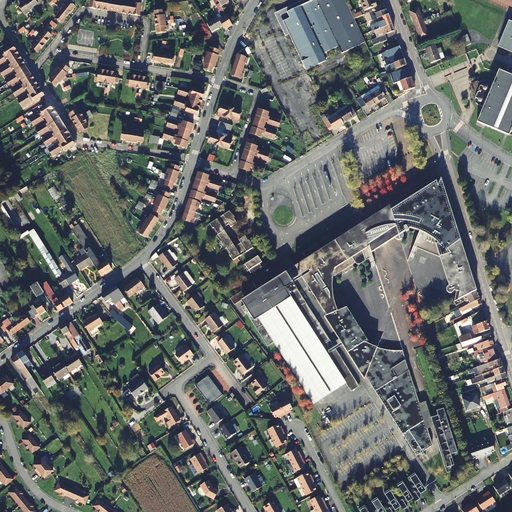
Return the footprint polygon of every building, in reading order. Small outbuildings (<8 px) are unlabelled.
[(28,0),(27,0),(20,6),(26,14),(30,11),(29,10),(34,7),(28,0)] [(61,8),(68,15),(75,6),(69,1),(68,3),(65,0),(63,4),(64,5),(61,8)] [(120,0),(120,1),(117,1),(115,11),(121,12),(123,0),(120,0)] [(123,0),(121,12),(127,13),(129,3),(126,2),(126,0),(123,0)] [(135,0),(134,14),(140,16),(142,5),(138,4),(138,3),(140,1),(139,0),(135,0)] [(221,7),(217,0),(216,0),(214,1),(219,11),(218,11),(222,18),(220,20),(225,29),(232,26),(221,7)] [(286,13),(305,4),(303,0),(302,0),(275,13),(278,20),(280,11),(286,13)] [(281,21),(283,25),(284,24),(289,34),(306,70),(326,60),(325,59),(329,57),(327,52),(330,50),(337,47),(338,46),(341,53),(348,50),(324,0),(312,0),(305,4),(286,13),(280,11),(278,20),(282,21),(281,21)] [(324,0),(348,50),(365,42),(355,21),(354,18),(345,0),(324,0)] [(373,2),(372,0),(360,0),(364,11),(377,6),(375,1),(373,2)] [(61,8),(57,12),(56,11),(54,14),(56,17),(55,18),(61,23),(68,15),(61,8)] [(418,8),(410,11),(415,25),(418,25),(433,19),(432,16),(422,20),(418,8)] [(380,18),(382,17),(388,15),(386,9),(375,14),(376,16),(374,17),(372,11),(364,14),(367,22),(380,18)] [(156,22),(165,21),(165,16),(167,16),(166,12),(163,12),(162,11),(155,12),(156,22)] [(197,13),(184,18),(186,23),(199,18),(197,13)] [(384,20),(381,21),(369,26),(370,28),(368,28),(370,33),(391,24),(388,15),(382,17),(384,20)] [(20,20),(24,26),(29,22),(25,16),(20,20)] [(208,24),(212,31),(222,26),(218,18),(208,24)] [(429,36),(424,25),(434,22),(433,19),(418,25),(415,25),(421,40),(429,36)] [(284,24),(283,25),(281,21),(282,21),(278,20),(285,36),(288,35),(289,34),(284,24)] [(156,22),(157,33),(165,32),(165,30),(168,29),(168,26),(166,26),(165,21),(156,22)] [(371,34),(375,32),(376,36),(384,33),(385,35),(394,31),(391,24),(370,33),(371,34)] [(511,51),(511,29),(506,27),(497,46),(511,51)] [(37,38),(44,44),(51,35),(45,30),(42,35),(40,33),(37,38)] [(206,33),(211,41),(214,39),(209,31),(206,33)] [(471,44),(468,34),(461,37),(464,47),(471,44)] [(371,40),(373,45),(387,40),(385,36),(376,39),(376,38),(371,40)] [(37,38),(34,41),(33,40),(30,43),(33,46),(32,47),(38,52),(44,44),(37,38)] [(0,55),(0,60),(16,50),(13,45),(4,51),(5,54),(4,55),(2,55),(0,55)] [(431,63),(441,60),(435,45),(425,49),(431,63)] [(384,67),(404,59),(399,46),(382,53),(385,64),(384,65),(384,67)] [(217,55),(218,50),(211,48),(209,53),(208,53),(207,55),(212,57),(213,54),(217,55)] [(19,55),(16,50),(0,60),(0,64),(6,61),(7,59),(8,58),(10,61),(19,55)] [(164,53),(159,52),(159,50),(155,50),(155,53),(153,53),(152,61),(163,63),(164,53)] [(169,56),(170,54),(164,53),(163,63),(173,65),(174,57),(169,56)] [(212,57),(207,55),(206,58),(205,60),(210,61),(210,64),(213,66),(215,66),(218,56),(217,55),(213,54),(212,57)] [(0,69),(0,71),(1,73),(22,60),(19,55),(10,61),(11,64),(10,65),(8,64),(0,69)] [(234,65),(243,68),(245,64),(247,64),(248,58),(238,55),(234,65)] [(404,59),(384,67),(386,70),(390,69),(390,70),(395,68),(396,70),(406,65),(404,59)] [(25,65),(22,60),(1,73),(3,77),(12,71),(13,69),(14,68),(16,71),(25,65)] [(206,63),(204,68),(212,71),(213,66),(210,64),(210,61),(205,60),(204,63),(206,63)] [(66,73),(69,69),(63,64),(59,68),(62,71),(61,73),(65,77),(67,74),(66,73)] [(5,80),(7,83),(28,70),(25,65),(16,71),(18,74),(16,75),(14,74),(5,80)] [(234,65),(231,75),(242,79),(244,73),(242,73),(243,68),(234,65)] [(62,80),(65,82),(67,78),(65,77),(61,73),(62,71),(59,68),(58,67),(51,75),(53,76),(56,79),(58,76),(62,80)] [(407,68),(390,74),(393,82),(389,84),(395,100),(404,95),(411,90),(415,88),(407,68)] [(32,75),(28,70),(7,83),(9,87),(19,81),(19,79),(21,78),(22,81),(32,75)] [(105,77),(105,71),(99,70),(99,74),(96,74),(95,80),(98,80),(97,81),(106,82),(108,83),(108,77),(105,77)] [(511,75),(499,70),(494,82),(492,82),(488,81),(485,81),(478,83),(478,85),(473,86),(476,94),(478,93),(475,98),(476,102),(478,104),(480,106),(483,107),(477,122),(494,129),(509,136),(509,135),(511,135),(511,75)] [(108,77),(108,83),(114,84),(114,82),(117,83),(118,78),(115,77),(116,73),(108,71),(105,71),(105,77),(108,77)] [(12,90),(14,93),(35,80),(32,75),(22,81),(24,84),(22,85),(20,84),(12,90)] [(136,82),(137,76),(131,75),(130,80),(127,79),(126,84),(129,84),(129,86),(137,87),(139,88),(140,82),(136,82)] [(49,81),(56,86),(59,81),(60,82),(62,80),(58,76),(56,79),(53,76),(49,81)] [(140,82),(139,88),(146,89),(146,87),(149,88),(150,83),(147,83),(147,78),(139,76),(137,76),(136,82),(140,82)] [(38,85),(35,80),(14,93),(16,96),(25,91),(25,89),(27,88),(28,91),(38,85)] [(372,94),(377,104),(386,98),(384,95),(388,93),(384,84),(380,87),(380,89),(372,94)] [(19,99),(21,102),(41,90),(38,85),(28,91),(30,94),(29,95),(27,94),(19,99)] [(190,90),(182,87),(180,86),(179,90),(202,98),(204,92),(194,88),(192,92),(191,92),(190,90)] [(21,102),(20,103),(22,107),(31,101),(31,99),(33,98),(35,101),(44,95),(41,90),(21,102)] [(202,98),(179,90),(177,94),(187,97),(190,96),(191,97),(190,100),(200,104),(202,98)] [(356,100),(357,101),(362,98),(363,100),(372,94),(370,92),(356,100)] [(357,101),(362,108),(366,106),(368,109),(377,104),(372,94),(363,100),(362,98),(357,101)] [(175,101),(199,109),(200,104),(190,100),(189,103),(187,103),(186,101),(176,97),(175,101)] [(187,108),(186,112),(197,115),(199,109),(175,101),(174,105),(176,106),(183,108),(185,108),(187,108)] [(346,105),(348,108),(338,114),(343,123),(349,119),(349,120),(357,115),(349,103),(346,105)] [(39,114),(30,119),(32,122),(50,111),(53,109),(50,104),(40,110),(42,113),(41,114),(39,114)] [(218,116),(223,118),(224,116),(228,118),(231,108),(222,105),(218,116)] [(231,108),(228,118),(232,119),(232,121),(237,122),(241,112),(231,108)] [(43,118),(45,117),(46,120),(56,114),(53,109),(50,111),(32,122),(34,126),(43,120),(43,118)] [(69,114),(72,119),(76,116),(78,119),(83,116),(81,113),(80,114),(77,109),(69,114)] [(280,123),(281,120),(271,116),(270,117),(268,117),(269,113),(258,110),(256,115),(280,123)] [(36,129),(38,132),(59,119),(56,114),(46,120),(48,123),(46,124),(45,124),(36,129)] [(328,120),(326,116),(322,119),(329,130),(333,128),(334,129),(343,124),(343,123),(338,114),(328,120)] [(265,125),(266,122),(268,123),(268,124),(279,127),(280,123),(256,115),(254,122),(265,125)] [(76,116),(72,119),(71,119),(77,128),(82,125),(80,122),(85,120),(83,116),(78,119),(76,116)] [(62,124),(59,119),(38,132),(40,136),(49,130),(49,128),(51,127),(53,130),(62,124)] [(179,122),(171,120),(169,119),(168,123),(191,131),(193,125),(183,121),(182,125),(180,124),(179,122)] [(80,132),(88,127),(85,123),(87,122),(85,120),(80,122),(82,125),(77,128),(80,132)] [(264,128),(265,125),(254,122),(252,128),(276,136),(277,132),(266,129),(264,128)] [(168,123),(166,127),(176,130),(178,129),(180,130),(179,133),(189,136),(191,131),(168,123)] [(42,139),(44,142),(65,129),(62,124),(53,130),(54,133),(53,134),(51,134),(42,139)] [(127,139),(126,141),(137,143),(137,141),(138,137),(135,137),(136,131),(136,128),(132,127),(131,130),(130,136),(127,135),(127,139)] [(275,139),(276,136),(252,128),(250,134),(261,138),(262,134),(263,134),(264,135),(264,136),(275,139)] [(65,129),(44,142),(46,146),(55,140),(56,138),(57,137),(59,140),(68,134),(65,129)] [(128,130),(128,131),(123,131),(122,138),(127,139),(127,135),(130,136),(131,130),(128,130)] [(137,141),(143,142),(144,134),(142,134),(143,130),(139,130),(139,131),(136,131),(135,137),(138,137),(137,141)] [(164,134),(188,142),(189,136),(179,133),(178,136),(176,135),(175,134),(165,130),(164,134)] [(218,133),(212,131),(209,142),(219,146),(222,136),(218,134),(218,133)] [(68,134),(59,140),(61,143),(59,144),(57,143),(48,149),(50,153),(71,139),(68,134)] [(176,141),(175,144),(186,148),(188,142),(164,134),(163,138),(165,138),(173,141),(175,140),(176,141)] [(222,136),(219,146),(229,149),(232,138),(227,136),(226,137),(222,136)] [(65,150),(75,144),(71,139),(50,153),(52,156),(61,150),(62,148),(63,147),(65,150)] [(258,147),(247,144),(245,150),(269,158),(270,154),(259,151),(258,152),(256,151),(258,147)] [(268,161),(269,158),(245,150),(243,156),(254,159),(255,156),(255,157),(256,157),(257,158),(268,161)] [(243,156),(241,162),(265,170),(266,166),(255,163),(254,163),(252,163),(254,159),(243,156)] [(263,173),(265,170),(241,162),(239,168),(249,172),(250,168),(252,169),(253,170),(263,173)] [(173,171),(177,172),(179,167),(171,165),(169,170),(168,169),(167,172),(172,174),(173,171)] [(172,174),(167,172),(166,176),(171,178),(170,181),(173,182),(175,183),(179,173),(177,172),(173,171),(172,174)] [(211,180),(209,180),(208,180),(209,176),(199,173),(197,179),(220,187),(222,182),(211,179),(211,180)] [(164,184),(172,187),(173,182),(170,181),(171,178),(166,176),(165,179),(166,180),(164,184)] [(304,280),(306,279),(310,286),(308,287),(308,289),(308,290),(309,291),(310,291),(311,291),(326,315),(331,322),(341,316),(338,310),(335,300),(333,287),(334,277),(355,263),(356,263),(357,264),(360,264),(373,256),(372,252),(395,237),(398,239),(400,239),(402,238),(403,237),(403,234),(403,232),(406,231),(406,232),(409,230),(408,229),(410,228),(420,231),(413,247),(440,258),(451,262),(452,265),(455,275),(456,279),(456,283),(456,287),(456,291),(454,302),(477,290),(473,278),(472,278),(457,230),(456,232),(450,225),(443,220),(450,209),(441,178),(438,186),(422,225),(418,224),(415,223),(411,222),(405,221),(399,220),(395,221),(390,221),(384,222),(382,222),(377,224),(373,226),(368,228),(364,230),(362,223),(360,216),(347,224),(351,230),(314,253),(310,247),(303,252),(307,258),(295,266),(300,274),(302,277),(304,280)] [(197,179),(195,185),(205,188),(206,185),(207,186),(208,186),(208,187),(208,188),(219,191),(220,187),(197,179)] [(236,185),(226,182),(224,188),(226,188),(233,191),(236,185)] [(422,225),(438,186),(436,182),(391,210),(390,206),(362,223),(364,230),(368,228),(373,226),(377,224),(382,222),(384,222),(390,221),(395,221),(399,220),(405,221),(411,222),(415,223),(418,224),(422,225)] [(193,191),(216,199),(218,194),(207,191),(207,192),(205,192),(204,192),(205,188),(195,185),(193,191)] [(53,200),(59,197),(55,187),(48,189),(53,200)] [(167,199),(169,194),(162,191),(160,196),(159,195),(157,198),(162,200),(164,197),(167,199)] [(191,197),(201,200),(202,197),(204,198),(204,199),(204,200),(215,203),(216,199),(193,191),(191,197)] [(159,207),(163,209),(164,210),(169,200),(167,199),(164,197),(162,200),(157,198),(155,202),(159,203),(160,205),(159,207)] [(196,212),(197,208),(199,209),(201,203),(190,199),(186,209),(196,212)] [(153,210),(160,214),(163,209),(159,207),(160,205),(159,203),(155,202),(154,205),(156,205),(153,210)] [(196,212),(186,209),(183,219),(194,223),(195,218),(194,217),(196,212)] [(450,225),(456,232),(457,230),(450,209),(443,220),(450,225)] [(235,218),(236,217),(236,216),(232,212),(231,210),(230,210),(210,223),(213,227),(214,227),(219,234),(218,235),(222,242),(222,241),(227,248),(228,247),(232,254),(231,255),(234,259),(252,248),(253,247),(253,244),(249,239),(246,235),(240,239),(241,242),(235,246),(223,227),(230,223),(231,226),(238,222),(235,218)] [(144,223),(152,228),(158,219),(148,213),(145,218),(147,219),(144,223)] [(112,269),(103,255),(99,257),(96,259),(94,256),(88,245),(91,244),(77,222),(70,226),(80,242),(83,248),(94,264),(101,276),(112,269)] [(137,231),(146,237),(152,228),(144,223),(142,227),(140,226),(137,231)] [(94,256),(96,259),(99,257),(91,244),(88,245),(94,256)] [(74,261),(80,270),(83,268),(83,267),(89,264),(91,266),(94,264),(83,248),(79,250),(82,255),(74,261)] [(177,264),(167,250),(159,256),(169,270),(177,264)] [(62,285),(64,288),(69,284),(63,275),(53,259),(50,254),(44,257),(53,271),(60,281),(62,285)] [(262,266),(260,263),(258,260),(261,258),(259,255),(244,264),(250,273),(262,266)] [(451,262),(440,258),(449,286),(451,286),(453,287),(454,289),(454,291),(456,291),(456,287),(456,283),(456,279),(455,275),(452,265),(451,262)] [(2,262),(1,259),(0,259),(0,271),(2,274),(3,277),(5,280),(7,282),(9,285),(10,288),(12,291),(19,289),(18,287),(16,284),(15,282),(13,279),(11,276),(9,273),(8,270),(6,268),(4,265),(2,262)] [(66,266),(69,271),(63,275),(69,284),(72,282),(78,278),(74,271),(75,270),(70,263),(66,266)] [(241,300),(248,295),(247,294),(251,291),(252,293),(264,285),(263,284),(267,281),(268,283),(286,271),(282,265),(230,297),(235,304),(241,300)] [(183,274),(180,269),(175,273),(178,277),(183,274)] [(292,280),(286,271),(268,283),(264,285),(252,293),(248,295),(241,300),(244,304),(249,301),(251,305),(253,303),(252,301),(280,284),(283,289),(293,282),(292,280)] [(184,274),(183,274),(178,277),(175,279),(185,292),(193,286),(190,282),(192,281),(193,279),(187,272),(186,272),(184,274)] [(302,277),(300,274),(292,280),(293,282),(302,277)] [(133,281),(139,290),(144,286),(138,278),(133,281)] [(51,287),(47,281),(42,284),(59,311),(64,308),(55,294),(51,287)] [(124,289),(130,297),(139,290),(133,281),(124,289)] [(31,286),(37,296),(44,292),(37,282),(31,286)] [(334,347),(293,282),(283,289),(280,284),(252,301),(253,303),(251,305),(249,301),(244,304),(241,306),(245,313),(246,312),(267,345),(273,341),(307,395),(309,394),(313,400),(342,382),(338,376),(340,374),(350,391),(358,386),(335,349),(334,347)] [(112,289),(123,299),(125,298),(121,292),(119,290),(117,287),(117,286),(112,289)] [(111,299),(115,305),(116,304),(121,311),(125,308),(120,301),(123,299),(112,289),(102,297),(106,303),(111,299)] [(465,301),(467,305),(480,299),(477,290),(454,302),(456,306),(465,301)] [(73,302),(68,294),(60,298),(65,307),(73,302)] [(199,294),(196,296),(187,302),(190,306),(191,305),(197,312),(204,307),(199,300),(199,299),(201,297),(199,294)] [(459,309),(460,312),(462,311),(463,313),(476,306),(476,307),(481,304),(480,299),(467,305),(461,309),(459,309)] [(46,311),(40,301),(30,307),(32,310),(37,316),(46,311)] [(163,310),(159,304),(149,312),(153,318),(154,317),(159,324),(168,318),(162,310),(163,310)] [(369,341),(347,306),(338,310),(341,316),(331,322),(341,338),(349,351),(365,341),(367,342),(369,341)] [(481,306),(473,310),(475,314),(483,310),(481,306)] [(118,315),(113,309),(109,313),(115,320),(117,321),(129,332),(135,325),(131,322),(129,324),(119,315),(118,315)] [(475,314),(473,310),(461,316),(463,320),(472,316),(475,314)] [(214,313),(205,320),(214,332),(223,326),(223,325),(225,323),(226,321),(223,317),(221,317),(219,319),(214,313)] [(16,321),(21,328),(30,322),(25,314),(16,321)] [(101,325),(103,324),(97,315),(96,316),(88,321),(87,320),(83,323),(89,333),(94,330),(93,329),(101,325)] [(326,315),(324,316),(334,333),(341,342),(342,344),(364,379),(365,376),(349,351),(341,338),(331,322),(326,315)] [(470,324),(471,327),(469,328),(470,330),(473,329),(475,334),(479,333),(480,334),(490,330),(487,321),(486,317),(480,319),(482,323),(477,325),(475,321),(474,318),(472,316),(463,320),(456,324),(454,325),(461,344),(465,342),(472,340),(470,335),(464,337),(464,336),(461,336),(458,327),(465,323),(464,322),(468,321),(468,322),(470,324)] [(6,327),(12,323),(8,318),(3,322),(6,327)] [(6,327),(11,335),(21,328),(16,321),(12,323),(6,327)] [(66,334),(75,348),(78,346),(66,326),(64,322),(58,326),(59,327),(64,335),(66,334)] [(78,346),(85,356),(87,355),(88,354),(87,351),(88,351),(81,339),(71,323),(66,326),(78,346)] [(477,344),(483,342),(492,339),(490,334),(472,340),(465,342),(461,344),(462,347),(476,342),(477,344)] [(234,349),(225,337),(223,339),(218,343),(217,343),(220,347),(221,346),(227,354),(234,349)] [(90,350),(82,338),(81,339),(88,351),(90,350)] [(477,344),(476,345),(478,351),(483,349),(494,345),(492,339),(483,342),(477,344)] [(365,376),(402,433),(417,456),(433,445),(403,351),(398,350),(391,350),(385,349),(379,348),(375,346),(370,344),(367,342),(365,341),(349,351),(365,376)] [(191,359),(195,356),(188,347),(184,350),(184,351),(177,356),(183,364),(191,358),(191,359)] [(493,349),(488,351),(488,352),(483,354),(484,357),(485,359),(483,360),(480,361),(481,366),(497,360),(493,349)] [(27,362),(30,361),(24,352),(23,351),(17,355),(30,374),(33,371),(27,362)] [(63,364),(69,373),(82,364),(76,354),(69,359),(70,360),(63,364)] [(26,380),(32,389),(38,385),(30,374),(17,355),(12,359),(18,368),(20,367),(28,378),(26,380)] [(251,369),(242,356),(234,362),(240,371),(239,372),(241,376),(251,369)] [(489,368),(495,366),(496,369),(503,367),(500,359),(497,360),(481,366),(473,369),(474,372),(489,367),(489,368)] [(63,364),(62,363),(58,366),(59,367),(53,371),(59,380),(69,373),(63,364)] [(161,377),(166,373),(161,366),(150,373),(157,382),(162,378),(161,377)] [(478,382),(486,380),(505,373),(503,367),(496,369),(482,374),(483,376),(466,382),(467,386),(478,382)] [(57,383),(50,373),(47,376),(44,372),(39,375),(48,389),(57,383)] [(13,378),(9,373),(6,376),(4,374),(0,377),(9,389),(16,383),(13,378)] [(486,380),(487,383),(496,380),(497,382),(505,379),(507,378),(505,373),(486,380)] [(145,392),(149,389),(138,375),(131,380),(135,385),(129,390),(126,386),(121,390),(125,396),(130,391),(136,399),(140,395),(141,396),(145,393),(145,392)] [(0,393),(1,395),(9,389),(0,377),(0,393)] [(210,405),(223,396),(209,377),(201,382),(195,386),(210,405)] [(268,387),(260,378),(252,383),(256,389),(256,390),(255,390),(258,395),(268,387)] [(481,393),(492,389),(494,393),(504,389),(503,387),(506,386),(504,380),(479,388),(481,393)] [(487,411),(489,418),(492,417),(486,400),(493,397),(494,401),(498,400),(501,408),(499,409),(501,413),(509,410),(508,406),(510,406),(504,390),(482,397),(487,411)] [(288,400),(279,405),(285,416),(291,413),(290,411),(293,409),(288,400)] [(226,418),(217,405),(208,412),(212,418),(213,418),(214,420),(217,424),(226,418)] [(285,416),(279,405),(271,409),(275,419),(278,417),(279,419),(285,416)] [(171,407),(164,411),(154,417),(157,422),(167,416),(170,421),(167,423),(170,427),(180,421),(176,412),(175,412),(171,407)] [(458,452),(444,408),(437,410),(439,417),(433,419),(439,437),(437,438),(447,472),(454,470),(449,455),(458,452)] [(511,408),(509,410),(501,413),(492,417),(489,418),(490,421),(494,420),(494,418),(506,414),(507,416),(504,417),(506,422),(509,421),(511,427),(511,426),(511,408)] [(24,429),(31,423),(20,409),(13,415),(13,416),(17,420),(16,421),(19,425),(20,424),(24,429)] [(224,435),(227,440),(237,433),(229,422),(220,429),(223,434),(224,433),(225,435),(224,435)] [(272,439),(285,433),(282,427),(280,428),(278,425),(268,430),(272,439)] [(193,440),(192,440),(186,430),(176,435),(185,449),(195,443),(193,440)] [(288,439),(285,433),(272,439),(277,448),(288,443),(286,440),(288,439)] [(32,453),(40,447),(29,434),(28,434),(22,440),(26,445),(25,445),(27,449),(28,448),(32,453)] [(495,451),(491,441),(480,445),(484,457),(488,455),(488,454),(495,451)] [(484,457),(480,445),(469,449),(472,459),(479,457),(480,458),(484,457)] [(231,454),(233,458),(234,458),(240,468),(250,462),(241,447),(231,454)] [(291,463),(302,458),(299,452),(298,452),(296,450),(287,454),(291,463)] [(205,459),(201,453),(191,459),(199,473),(209,468),(204,460),(205,459)] [(37,473),(48,464),(42,458),(39,461),(33,465),(36,469),(34,470),(37,473)] [(305,463),(302,458),(291,463),(296,472),(305,467),(304,464),(305,463)] [(6,471),(7,470),(2,464),(1,465),(0,465),(0,479),(3,483),(6,486),(11,482),(14,479),(9,473),(8,474),(6,471)] [(53,471),(48,464),(37,473),(39,476),(41,475),(44,478),(51,473),(53,471)] [(302,487),(314,481),(311,475),(309,475),(308,472),(297,478),(302,487)] [(257,477),(255,473),(244,479),(247,483),(248,483),(252,491),(261,485),(256,478),(257,477)] [(425,488),(415,474),(410,477),(419,492),(425,488)] [(499,495),(510,488),(503,478),(500,481),(500,482),(493,486),(499,495)] [(205,493),(206,494),(213,498),(218,490),(213,487),(209,481),(201,486),(201,487),(199,488),(198,488),(198,490),(201,494),(201,495),(203,495),(205,493)] [(317,487),(314,481),(302,487),(306,496),(317,490),(316,488),(317,487)] [(411,495),(403,482),(397,486),(406,500),(412,497),(411,495)] [(70,498),(74,489),(62,484),(62,485),(58,483),(54,491),(58,493),(59,492),(61,493),(60,495),(64,496),(64,495),(70,498)] [(19,505),(26,499),(22,494),(23,493),(21,490),(19,492),(18,490),(18,489),(15,486),(9,492),(12,495),(11,496),(19,505)] [(74,489),(70,498),(76,500),(75,501),(79,503),(80,501),(81,502),(81,503),(85,504),(86,504),(89,497),(85,495),(85,494),(74,489)] [(398,503),(390,490),(384,494),(394,509),(399,505),(398,503)] [(420,500),(415,492),(411,495),(412,497),(413,499),(416,502),(420,500)] [(495,502),(489,493),(488,492),(483,495),(484,496),(476,502),(482,510),(495,502)] [(315,509),(326,504),(323,498),(321,499),(320,496),(311,500),(315,509)] [(377,498),(372,502),(378,511),(385,511),(377,498)] [(32,508),(34,506),(31,503),(30,504),(26,499),(19,505),(24,511),(36,511),(34,509),(33,509),(32,508)] [(109,511),(112,509),(102,502),(98,499),(93,506),(96,509),(97,509),(98,510),(97,511),(109,511)] [(407,508),(402,500),(398,503),(399,505),(401,507),(403,511),(407,508)] [(280,511),(274,501),(264,507),(266,510),(267,510),(268,511),(280,511)] [(462,511),(479,511),(473,503),(461,510),(462,511)]
